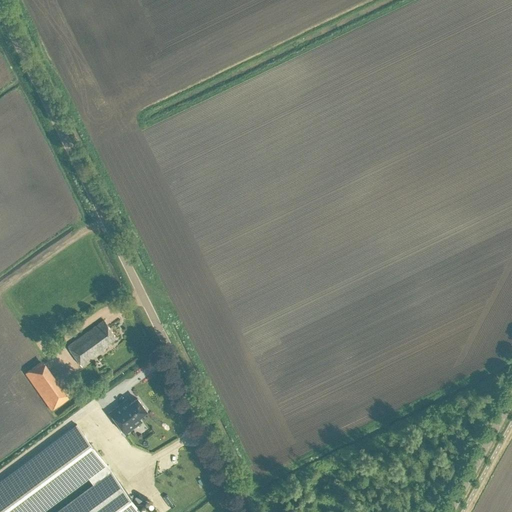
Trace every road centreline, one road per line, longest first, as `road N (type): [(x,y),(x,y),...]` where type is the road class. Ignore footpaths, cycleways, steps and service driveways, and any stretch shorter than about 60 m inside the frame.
road 1 (unclassified): [(248,511),(0,8)]
road 2 (secondary): [(448,511),(511,403)]
